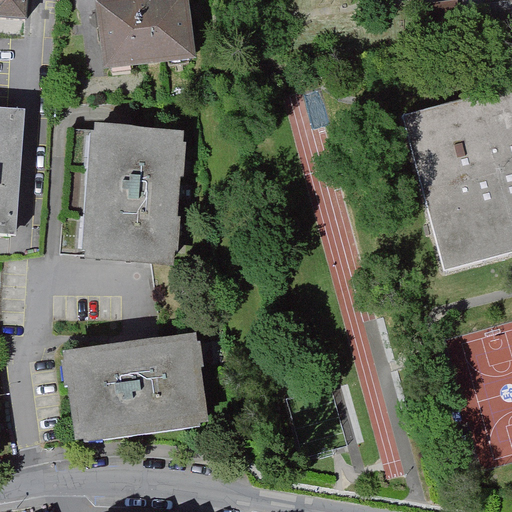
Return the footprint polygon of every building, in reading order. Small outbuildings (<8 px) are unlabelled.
[(28,0),(0,0),(0,20),(27,23),(28,0)] [(188,0),(183,0),(102,10),(109,71),(195,61),(188,0)] [(511,37),(511,1),(468,5),(470,41),(511,37)] [(511,254),(511,88),(407,115),(447,271),(511,254)] [(29,114),(0,111),(0,237),(19,239),(29,114)] [(176,262),(186,127),(96,120),(93,171),(71,169),(64,254),(153,261),(176,262)] [(166,334),(68,347),(81,438),(216,420),(204,329),(166,334)]
